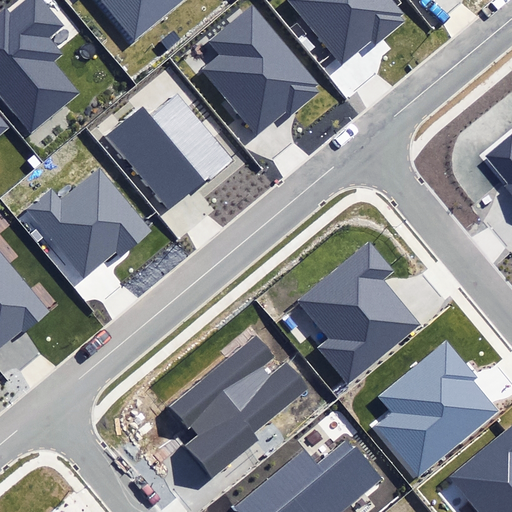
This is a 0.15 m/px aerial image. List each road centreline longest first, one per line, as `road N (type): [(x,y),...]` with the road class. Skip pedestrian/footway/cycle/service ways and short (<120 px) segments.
road 1 (residential): [(365,139),(48,406)]
road 2 (residential): [(365,139),(511,316)]
road 3 (residential): [(511,17),(365,139)]
road 4 (residential): [(48,406),(136,511)]
